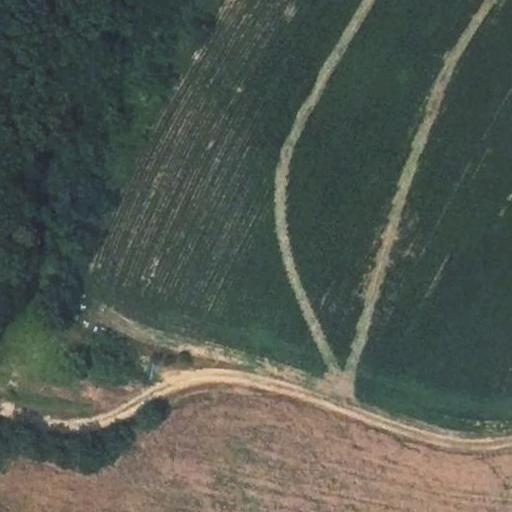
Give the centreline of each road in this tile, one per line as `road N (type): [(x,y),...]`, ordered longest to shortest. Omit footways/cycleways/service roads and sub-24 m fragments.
road 1 (track): [(0,406),(50,426),(87,428),(198,376),(264,380),(459,448),(511,441)]
road 2 (track): [(0,388),(76,370),(181,367),(198,376)]
